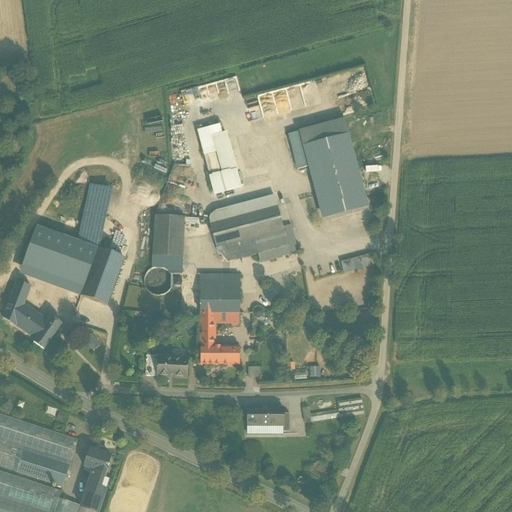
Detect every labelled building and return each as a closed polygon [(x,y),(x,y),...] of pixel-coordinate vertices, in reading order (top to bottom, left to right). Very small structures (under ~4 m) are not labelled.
[(226,134),(212,138),(222,175),(210,178),(213,194),(240,188),(226,134)] [(348,136),(303,148),(322,221),(367,209),(348,136)] [(107,188),(91,185),(81,236),(97,239),(107,188)] [(275,199),(217,214),(208,219),(209,225),(277,207),(275,199)] [(277,207),(209,225),(220,263),(227,263),(258,255),(260,264),(290,256),(283,228),(277,207)] [(184,218),(154,217),(152,257),(182,258),(183,238),(184,218)] [(198,219),(184,218),(183,238),(202,236),(198,219)] [(298,254),(290,226),(283,228),(290,256),(298,254)] [(97,239),(81,236),(79,244),(95,247),(97,239)] [(88,276),(84,288),(75,285),(72,295),(80,298),(107,308),(125,259),(98,250),(88,276)] [(182,258),(152,257),(152,269),(158,268),(163,269),(165,270),(167,271),(169,274),(171,277),(172,280),(181,280),(182,258)] [(57,272),(30,262),(22,284),(21,285),(30,288),(59,298),(69,302),(72,295),(75,285),(77,280),(57,272)] [(80,273),(59,266),(57,272),(77,280),(80,273)] [(88,276),(80,273),(77,280),(75,285),(84,288),(88,276)] [(239,276),(200,276),(200,288),(239,288),(239,276)] [(200,291),(181,289),(181,280),(172,280),(172,283),(172,285),(171,288),(170,291),(168,293),(166,295),(164,296),(160,297),(160,315),(200,317),(200,314),(200,291)] [(17,282),(3,319),(15,328),(24,305),(30,288),(21,285),(22,284),(17,282)] [(239,288),(200,288),(200,291),(200,314),(215,314),(239,314),(239,288)] [(69,302),(59,298),(56,306),(66,310),(69,302)] [(48,322),(24,305),(15,328),(35,341),(48,322)] [(215,314),(200,314),(200,317),(200,365),(221,366),(221,348),(215,348),(215,325),(215,314)] [(239,314),(215,314),(215,325),(239,325),(239,314)] [(35,341),(33,344),(44,351),(61,325),(51,318),(48,322),(35,341)] [(239,348),(221,348),(221,366),(239,366),(239,348)] [(158,357),(146,356),(145,377),(157,377),(158,359),(158,357)] [(158,359),(157,377),(185,379),(186,360),(158,359)] [(260,377),(259,367),(247,367),(248,378),(260,377)] [(361,399),(337,402),(338,410),(339,419),(363,415),(361,399)] [(309,409),(302,410),(304,424),(311,423),(309,414),(309,409)] [(283,410),(247,410),(247,427),(282,427),(283,427),(283,415),(283,410)] [(338,410),(309,414),(311,423),(339,419),(338,410)] [(58,412),(55,419),(65,423),(68,416),(58,412)] [(78,440),(0,414),(0,439),(71,463),(78,440)] [(56,462),(0,443),(0,467),(49,484),(53,473),(56,462)] [(103,455),(89,450),(84,468),(92,471),(104,475),(110,458),(103,456),(103,455)] [(70,466),(56,462),(53,473),(66,477),(70,466)] [(61,492),(0,471),(0,496),(48,511),(54,511),(59,499),(61,492)] [(104,475),(92,471),(90,477),(102,481),(104,475)] [(66,477),(53,473),(49,484),(62,488),(66,477)] [(102,481),(90,477),(80,508),(83,509),(91,511),(98,511),(105,492),(99,490),(102,481)] [(37,511),(0,499),(0,511),(37,511)] [(72,503),(59,499),(54,511),(69,511),(71,505),(72,503)]
